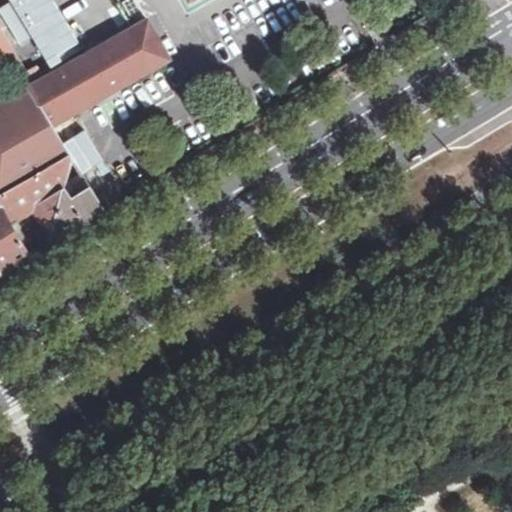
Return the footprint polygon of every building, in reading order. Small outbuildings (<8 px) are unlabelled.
[(28,87),(51,125),(171,58),(149,19),(33,84),(28,87)] [(28,87),(33,84),(0,30),(0,58),(3,64),(20,91),(28,87)] [(0,197),(71,156),(51,125),(28,87),(20,91),(0,103),(0,197)] [(35,206),(64,190),(72,158),(71,156),(0,197),(0,205),(2,209),(11,222),(36,208),(35,206)] [(98,197),(107,212),(130,199),(117,178),(109,182),(113,188),(98,197)] [(57,243),(107,212),(98,197),(90,187),(71,200),(64,190),(53,237),(57,243)] [(36,208),(53,237),(64,190),(35,206),(36,208)] [(31,257),(27,249),(18,234),(11,222),(2,209),(0,210),(0,272),(1,275),(31,257)] [(18,234),(27,249),(30,246),(21,232),(18,234)]
